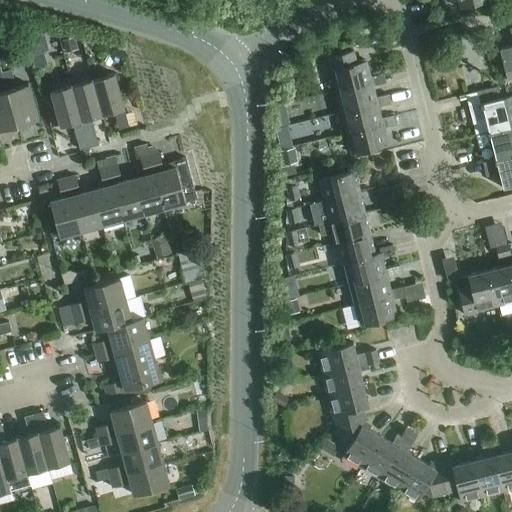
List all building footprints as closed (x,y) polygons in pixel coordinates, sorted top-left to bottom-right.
[(457,0),(460,9),(485,3),(484,0),(457,0)] [(24,26),(31,55),(48,51),(44,32),(24,26)] [(511,29),(510,30),(511,40),(511,45),(499,48),(507,80),(511,78),(511,29)] [(78,50),(75,38),(63,41),(66,54),(78,50)] [(327,57),(335,91),(371,82),(370,77),(366,61),(356,63),(353,50),(327,57)] [(0,130),(17,126),(2,72),(0,63),(0,130)] [(11,70),(2,72),(17,126),(38,120),(28,84),(16,87),(11,70)] [(114,74),(94,79),(103,115),(114,112),(119,130),(138,125),(134,112),(125,114),(114,74)] [(335,91),(341,112),(377,103),(376,98),(372,86),(386,83),(383,74),(370,77),(371,82),(335,91)] [(94,79),(72,85),(89,147),(98,145),(91,118),(103,115),(94,79)] [(89,147),(72,85),(50,91),(52,96),(43,98),(51,127),(60,124),(60,127),(72,123),(80,150),(89,147)] [(485,116),(488,131),(488,132),(511,126),(511,95),(501,98),(498,86),(477,92),(480,104),(469,106),(472,121),(481,119),(481,117),(485,116)] [(341,112),(346,133),(382,124),(381,119),(378,107),(391,104),(389,95),(376,98),(377,103),(341,112)] [(382,124),(346,133),(351,155),(388,146),(383,128),(396,125),(394,116),(381,119),(382,124)] [(492,144),(495,159),(495,160),(511,155),(511,126),(488,132),(488,131),(475,134),(479,149),(488,147),(488,145),(492,144)] [(144,176),(134,178),(144,214),(165,208),(148,148),(147,148),(147,145),(134,148),(137,159),(139,158),(144,176)] [(152,146),(148,148),(165,208),(185,203),(185,202),(197,199),(186,158),(173,161),(175,167),(163,170),(159,153),(152,146)] [(511,155),(495,160),(495,159),(482,162),(486,177),(495,175),(495,173),(499,172),(503,188),(511,185),(511,155)] [(115,156),(106,159),(123,220),(144,214),(134,178),(122,182),(115,156)] [(103,187),(92,190),(102,226),(123,220),(106,159),(96,161),(103,187)] [(296,174),(294,164),(279,167),(282,178),(296,174)] [(318,180),(323,201),(359,191),(354,171),(318,180)] [(75,176),(67,178),(81,231),(102,226),(92,190),(80,193),(75,176)] [(81,231),(67,178),(57,181),(62,198),(50,202),(59,237),(81,231)] [(47,192),(44,184),(37,186),(39,194),(47,192)] [(289,199),(290,201),(291,200),(299,198),(296,185),(287,187),(289,199)] [(323,201),(328,222),(365,213),(359,191),(323,201)] [(405,204),(394,207),(396,215),(407,212),(405,204)] [(286,210),(290,224),(299,221),(296,208),(293,209),(286,210)] [(331,234),(334,243),(370,234),(365,213),(328,222),(329,222),(319,225),(322,236),(331,234)] [(286,233),(290,246),(299,243),(295,230),(286,233)] [(339,265),(345,263),(344,263),(375,255),(375,254),(370,234),(334,243),(339,265)] [(171,255),(165,236),(152,240),(157,259),(171,255)] [(498,258),(502,257),(511,254),(508,244),(495,247),(498,258)] [(345,263),(350,283),(386,274),(384,269),(382,258),(395,254),(392,245),(379,248),(380,253),(375,254),(375,255),(344,263),(345,263)] [(188,283),(201,279),(206,278),(198,249),(177,254),(185,284),(188,283)] [(286,255),(289,268),(299,266),(295,253),(286,255)] [(502,257),(505,266),(510,265),(511,274),(511,253),(511,254),(502,257)] [(511,274),(510,265),(505,266),(489,270),(497,306),(511,302),(511,274)] [(350,283),(355,304),(391,295),(390,290),(387,278),(400,275),(398,266),(384,269),(386,274),(350,283)] [(497,306),(489,270),(467,275),(468,277),(454,280),(457,290),(458,290),(464,315),(497,306)] [(135,297),(129,276),(119,278),(84,288),(87,300),(69,305),(72,314),(125,300),(135,297)] [(201,279),(188,283),(193,303),(207,299),(201,279)] [(391,295),(355,304),(360,326),(396,317),(392,299),(405,296),(403,287),(390,290),(391,295)] [(298,289),(285,292),(286,300),(299,296),(298,289)] [(131,320),(143,317),(145,316),(139,296),(126,300),(125,300),(72,314),(74,324),(92,319),(95,331),(107,328),(107,327),(131,320)] [(300,313),(296,300),(285,303),(289,316),(300,313)] [(69,305),(58,308),(60,318),(72,314),(69,305)] [(72,314),(60,318),(63,327),(74,324),(72,314)] [(92,343),(95,353),(148,338),(143,317),(131,320),(107,327),(107,328),(110,339),(92,343)] [(0,334),(11,332),(9,322),(0,324),(0,334)] [(291,342),(288,329),(279,332),(282,344),(291,342)] [(508,348),(505,334),(492,337),(495,351),(508,348)] [(148,338),(95,353),(98,362),(115,357),(122,380),(104,385),(107,395),(128,389),(130,398),(151,393),(148,384),(160,380),(148,338)] [(474,338),(463,341),(466,353),(477,350),(474,338)] [(316,351),(322,373),(358,364),(357,359),(353,342),(316,351)] [(368,365),(379,362),(375,350),(365,352),(366,357),(368,365)] [(322,373),(327,394),(363,385),(360,371),(369,369),(368,365),(366,357),(357,359),(358,364),(322,373)] [(327,394),(335,427),(365,419),(363,408),(368,406),(363,385),(327,394)] [(284,407),(289,399),(276,392),(272,400),(284,407)] [(96,428),(98,437),(152,422),(146,401),(110,411),(113,423),(96,428)] [(43,412),(33,414),(48,468),(69,462),(59,426),(47,430),(43,412)] [(29,435),(17,438),(27,474),(48,468),(33,414),(24,417),(29,435)] [(342,456),(361,468),(380,436),(364,427),(366,423),(365,419),(335,427),(339,441),(348,446),(342,456)] [(119,441),(122,453),(157,443),(152,422),(98,437),(86,440),(89,450),(119,441)] [(0,423),(0,456),(10,491),(30,485),(27,474),(17,438),(6,441),(1,423),(0,423)] [(408,441),(412,444),(417,434),(406,428),(400,437),(408,441)] [(214,451),(210,435),(202,437),(206,453),(214,451)] [(361,468),(379,479),(398,447),(403,450),(408,441),(400,437),(397,435),(392,443),(380,436),(361,468)] [(482,448),(487,447),(495,445),(492,435),(480,438),(482,448)] [(98,482),(110,479),(163,464),(157,443),(122,453),(125,464),(107,469),(107,470),(96,473),(98,482)] [(487,447),(489,456),(494,455),(503,491),(511,489),(511,450),(501,453),(499,444),(495,445),(487,447)] [(379,479),(398,490),(417,458),(403,450),(398,447),(379,479)] [(494,455),(489,456),(473,461),(482,497),(503,491),(494,455)] [(0,493),(10,491),(0,456),(0,493)] [(431,497),(447,493),(439,463),(435,464),(433,468),(417,458),(398,490),(417,501),(423,491),(431,497)] [(439,463),(447,493),(457,491),(460,502),(482,497),(473,461),(452,466),(451,460),(439,463)] [(163,464),(110,479),(112,488),(130,483),(133,495),(169,485),(163,464)] [(294,489),(295,477),(285,477),(285,489),(294,489)] [(195,496),(192,485),(176,490),(179,500),(195,496)]
